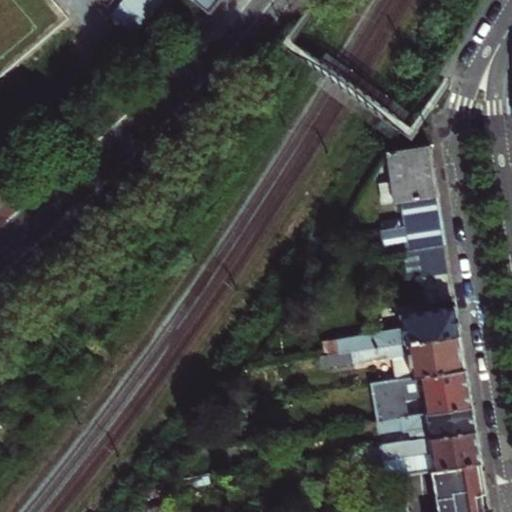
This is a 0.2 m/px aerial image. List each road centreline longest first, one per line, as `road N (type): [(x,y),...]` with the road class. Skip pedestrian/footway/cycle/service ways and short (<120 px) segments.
road 1 (residential): [(501,39),(467,89),(461,142),(511,457)]
road 2 (primary): [(0,297),(173,137),(276,0)]
road 3 (primary): [(271,0),(27,226)]
road 4 (residential): [(511,225),(492,106),(501,39)]
